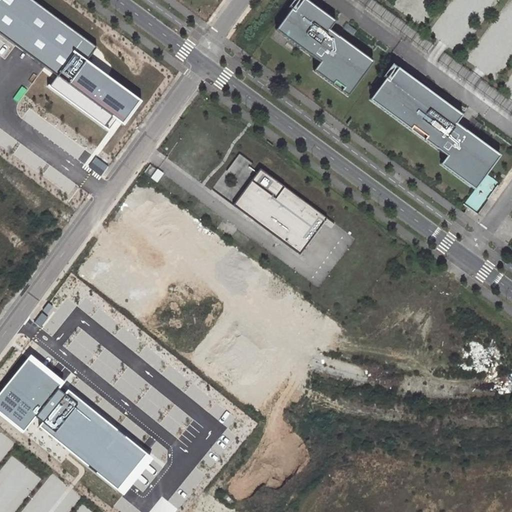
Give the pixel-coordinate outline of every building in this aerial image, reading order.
[(32,0),(0,0),(0,1),(0,31),(60,75),(52,87),(105,126),(114,116),(124,124),(142,101),(88,59),(96,47),(32,0)] [(349,96),(374,62),(330,29),(336,21),(306,0),(302,0),(294,10),(292,8),(276,30),(320,62),(314,70),(349,96)] [(294,10),(302,0),(293,0),(289,7),(292,8),(294,10)] [(352,0),(501,109),(507,100),(371,0),(352,0)] [(389,80),(399,67),(393,64),(384,76),(386,78),(389,80)] [(457,123),(463,115),(399,67),(389,80),(386,78),(370,100),(447,156),(441,164),(476,190),(501,155),(457,123)] [(233,205),(244,213),(249,208),(240,202),(263,171),(260,169),(233,205)] [(327,218),(263,171),(240,202),(249,208),(244,213),(300,254),(327,218)] [(49,303),(43,311),(47,314),(53,307),(49,303)] [(42,313),(34,322),(40,327),(48,318),(42,313)] [(65,383),(31,355),(0,391),(0,416),(22,434),(37,416),(43,421),(38,427),(123,495),(132,483),(152,459),(68,388),(64,392),(60,388),(65,383)]
